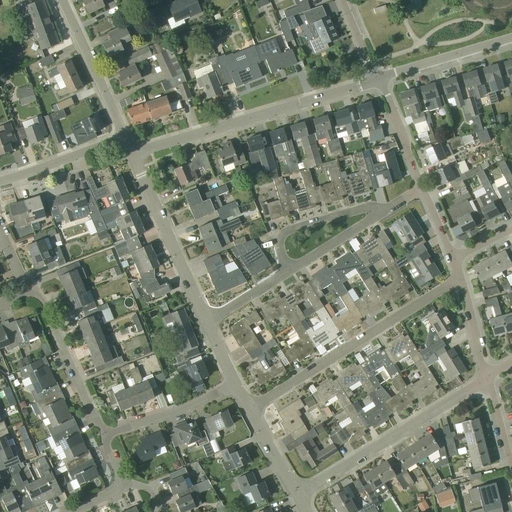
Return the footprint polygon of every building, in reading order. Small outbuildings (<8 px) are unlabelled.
[(40,50),(58,44),(42,0),(31,5),(29,0),(13,0),(27,36),(34,33),(40,50)] [(81,0),(88,13),(103,5),(101,0),(81,0)] [(167,6),(173,17),(167,20),(171,29),(184,23),(183,21),(201,13),(195,0),(178,0),(179,1),(167,6)] [(375,14),(386,10),(385,5),(373,9),(375,14)] [(303,14),(308,25),(308,27),(313,25),(318,37),(314,39),(309,41),(315,54),(328,48),(326,43),(337,39),(328,17),(326,17),(321,6),(314,9),(311,10),(303,14)] [(283,12),(285,18),(295,15),(293,9),(283,12)] [(286,20),(280,22),(278,23),(286,43),(293,40),(286,20)] [(120,45),(131,40),(124,26),(113,31),(116,37),(102,44),(108,57),(123,50),(120,45)] [(197,30),(187,33),(190,42),(200,38),(197,30)] [(258,45),(255,46),(261,62),(265,60),(271,73),(277,71),(279,71),(278,69),(282,67),(282,69),(297,63),(291,49),(279,55),(278,51),(264,57),(261,49),(260,49),(258,45)] [(255,46),(254,46),(243,50),(247,59),(236,64),(232,53),(225,56),(224,54),(216,58),(227,86),(233,83),(235,88),(242,85),(243,85),(244,84),(243,83),(253,79),(254,80),(262,77),(257,64),(261,62),(255,46)] [(152,56),(147,47),(125,57),(130,66),(152,56)] [(161,71),(178,64),(171,48),(154,55),(156,60),(161,71)] [(42,67),(53,61),(50,55),(39,61),(42,67)] [(227,86),(216,58),(215,57),(208,59),(214,73),(196,80),(199,88),(203,87),(208,98),(222,93),(220,88),(227,86)] [(60,74),(63,80),(76,74),(70,61),(57,68),(47,72),(50,79),(60,74)] [(118,72),(119,73),(120,76),(118,77),(122,87),(137,80),(134,74),(136,73),(133,65),(118,72)] [(499,102),(496,91),(509,88),(505,77),(502,78),(498,65),(484,69),(488,82),(489,82),(492,92),(487,93),(491,105),(499,102)] [(467,100),(471,114),(472,117),(480,115),(475,98),(477,98),(477,100),(484,98),(480,84),(481,84),(477,71),(463,75),(467,88),(468,88),(471,98),(467,100)] [(190,97),(187,88),(185,83),(186,82),(183,73),(182,73),(168,79),(172,88),(178,86),(183,100),(190,97)] [(76,74),(63,80),(66,87),(56,92),(59,98),(69,93),(69,94),(82,87),(76,74)] [(471,114),(467,100),(463,101),(460,91),(456,77),(442,81),(448,100),(455,98),(458,108),(464,107),(468,122),(473,120),(472,117),(471,114)] [(428,111),(424,112),(427,125),(432,123),(429,112),(442,108),(439,97),(435,84),(422,88),(425,101),(428,111)] [(16,90),(19,98),(21,105),(36,101),(31,85),(16,90)] [(427,125),(424,112),(421,113),(418,103),(414,90),(401,94),(404,107),(405,107),(408,117),(412,116),(417,134),(429,130),(427,125)] [(120,107),(132,102),(129,96),(117,102),(120,107)] [(56,104),(59,110),(73,104),(70,97),(56,104)] [(146,104),(150,120),(152,119),(152,120),(154,120),(157,119),(158,118),(158,117),(171,113),(165,97),(146,104)] [(369,136),(382,132),(380,125),(376,126),(373,116),(374,116),(370,103),(356,107),(360,120),(357,121),(360,131),(367,129),(369,136)] [(146,104),(127,110),(128,113),(127,113),(128,116),(129,116),(132,126),(150,120),(146,104)] [(333,114),(337,126),(334,127),(337,138),(360,131),(357,121),(350,123),(347,110),(333,114)] [(94,133),(94,132),(101,130),(95,115),(81,122),(70,126),(73,133),(76,132),(81,143),(78,144),(78,145),(96,137),(96,136),(95,136),(94,133)] [(35,126),(24,130),(29,144),(43,140),(41,135),(46,134),(40,116),(32,118),(35,126)] [(330,153),(341,150),(337,138),(333,139),(326,116),(312,120),(316,133),(314,133),(316,140),(325,137),(330,153)] [(55,121),(47,124),(55,144),(61,142),(57,131),(59,130),(55,121)] [(304,170),(309,168),(322,164),(313,134),(307,136),(303,123),(290,127),(293,140),(301,138),(304,148),(303,148),(306,159),(302,161),(304,170)] [(9,143),(15,141),(16,141),(10,124),(0,127),(0,154),(11,151),(9,143)] [(286,166),(296,163),(297,163),(295,155),(293,147),(290,139),(286,140),(282,129),(269,133),(274,152),(281,150),(282,153),(284,153),(284,154),(283,155),(286,166)] [(446,158),(453,155),(451,151),(474,141),(471,133),(447,140),(447,142),(440,146),(440,145),(427,151),(433,164),(446,158)] [(248,153),(249,159),(261,156),(266,172),(276,169),(269,147),(263,149),(259,136),(246,140),(249,152),(248,153)] [(229,142),(222,144),(224,148),(217,150),(222,166),(232,163),(233,166),(245,162),(240,150),(233,152),(229,142)] [(191,161),(192,162),(174,170),(180,185),(193,180),(190,172),(202,167),(204,171),(210,168),(204,151),(193,154),(195,159),(191,161)] [(370,156),(363,158),(372,187),(378,185),(379,188),(392,184),(391,181),(401,178),(393,151),(382,154),(385,161),(373,165),(370,156)] [(345,171),(339,173),(341,179),(345,195),(351,193),(352,196),(365,193),(364,189),(372,187),(363,158),(361,152),(351,155),(353,162),(355,161),(358,172),(360,179),(348,182),(345,171)] [(323,169),(336,166),(335,160),(322,163),(323,169)] [(498,200),(502,198),(508,211),(511,208),(511,186),(510,182),(511,181),(511,175),(504,160),(497,163),(505,179),(491,186),(498,200)] [(451,181),(453,186),(463,181),(477,174),(484,170),(490,167),(487,162),(469,170),(461,174),(457,164),(450,167),(449,167),(436,172),(442,185),(451,181)] [(341,179),(339,173),(337,168),(337,167),(328,169),(333,186),(322,190),(320,186),(315,187),(314,187),(319,203),(324,201),(325,204),(338,200),(337,197),(345,195),(341,179)] [(309,168),(304,170),(300,171),(306,194),(294,198),(293,193),(287,195),(292,211),(297,209),(298,212),(311,208),(310,205),(319,203),(314,187),(315,187),(309,168)] [(240,170),(234,173),(237,180),(243,177),(240,170)] [(498,200),(491,186),(484,170),(477,174),(486,194),(476,199),(481,209),(487,221),(500,215),(494,203),(498,200)] [(283,213),(292,211),(287,195),(282,176),(273,179),(280,202),(268,206),(267,202),(260,204),(264,219),(270,217),(271,220),(284,216),(283,213)] [(95,201),(105,196),(125,188),(120,177),(106,183),(107,185),(96,189),(91,177),(85,179),(90,192),(95,201)] [(455,192),(466,187),(463,181),(453,186),(455,192)] [(189,208),(217,196),(228,191),(225,185),(199,196),(196,189),(183,195),(184,195),(188,203),(190,203),(191,206),(189,207),(189,208)] [(110,207),(130,199),(125,188),(105,196),(110,207)] [(68,196),(68,194),(55,198),(60,214),(62,214),(65,223),(74,220),(71,211),(87,206),(82,191),(68,196)] [(217,196),(189,208),(191,207),(193,210),(192,212),(195,220),(194,220),(194,221),(207,215),(207,214),(214,211),(211,205),(219,201),(217,196)] [(45,219),(40,203),(38,197),(24,202),(31,223),(45,219)] [(474,213),(467,200),(448,210),(454,223),(458,221),(460,225),(464,233),(470,230),(471,231),(475,228),(476,227),(470,215),(474,213)] [(229,210),(237,207),(235,201),(216,209),(218,215),(229,210)] [(24,202),(15,204),(10,206),(16,227),(31,223),(24,202)] [(110,207),(99,212),(102,218),(113,213),(110,207)] [(203,241),(225,232),(225,233),(231,230),(229,224),(223,226),(221,221),(232,216),(229,210),(218,215),(220,219),(211,223),(210,222),(197,228),(198,228),(202,236),(204,236),(205,239),(203,241)] [(119,231),(120,230),(140,222),(135,211),(116,219),(115,220),(119,231)] [(104,224),(115,220),(116,219),(113,213),(102,218),(104,224)] [(409,242),(421,234),(422,233),(418,225),(417,226),(409,214),(410,214),(410,213),(396,222),(409,242)] [(125,241),(145,233),(140,222),(120,230),(125,241)] [(460,225),(452,229),(456,236),(464,233),(460,225)] [(54,229),(46,232),(48,237),(56,234),(54,229)] [(101,232),(99,233),(102,240),(109,237),(106,230),(101,232)] [(379,237),(386,248),(392,244),(383,230),(377,234),(379,237)] [(45,231),(32,237),(35,243),(26,246),(31,257),(48,250),(44,239),(48,237),(46,232),(45,231)] [(224,238),(227,237),(225,233),(225,232),(203,241),(205,240),(207,244),(206,245),(209,253),(208,253),(208,254),(221,248),(227,246),(224,238)] [(235,247),(246,242),(244,237),(232,241),(235,247)] [(365,268),(371,264),(368,260),(379,254),(387,267),(394,262),(386,248),(379,237),(371,242),(369,239),(358,246),(360,249),(355,252),(365,268)] [(253,239),(252,240),(246,242),(235,247),(241,256),(239,257),(247,269),(252,277),(264,269),(261,265),(267,261),(257,245),(253,239)] [(116,252),(128,247),(125,241),(114,246),(116,252)] [(134,264),(154,255),(150,244),(130,253),(129,253),(134,264)] [(119,258),(129,253),(130,253),(128,247),(116,252),(119,258)] [(48,250),(31,257),(35,269),(43,265),(46,271),(65,264),(63,258),(60,259),(59,256),(55,254),(50,256),(48,250)] [(394,262),(399,269),(411,261),(420,275),(414,278),(419,285),(424,282),(439,273),(438,273),(436,274),(428,262),(431,261),(425,252),(417,257),(413,250),(394,262)] [(511,266),(511,262),(506,251),(495,256),(503,271),(511,266)] [(339,281),(340,280),(345,277),(344,275),(355,269),(363,282),(371,277),(365,268),(355,252),(347,257),(346,254),(334,261),(336,264),(331,267),(339,281)] [(134,264),(141,279),(154,278),(154,269),(159,266),(154,255),(134,264)] [(495,256),(484,262),(492,277),(503,271),(495,256)] [(59,276),(61,281),(64,288),(81,281),(77,270),(81,269),(78,262),(65,267),(67,273),(59,276)] [(378,289),(386,302),(391,299),(393,302),(405,295),(403,292),(410,287),(399,269),(394,262),(387,267),(395,280),(385,287),(384,286),(379,289),(378,289)] [(473,267),(479,280),(481,282),(492,277),(484,262),(473,267)] [(113,268),(115,272),(116,276),(121,274),(118,266),(113,268)] [(238,269),(231,272),(227,273),(224,266),(208,273),(214,287),(216,286),(219,294),(246,282),(238,269)] [(339,281),(331,267),(324,272),(322,269),(310,276),(312,279),(307,282),(316,295),(319,299),(324,295),(322,291),(321,290),(331,283),(340,297),(347,292),(340,280),(339,281)] [(369,292),(359,299),(354,302),(353,303),(362,317),(367,314),(369,317),(381,310),(379,307),(386,302),(378,289),(379,289),(371,277),(363,282),(369,292)] [(141,279),(138,279),(143,289),(144,289),(147,295),(150,294),(152,292),(155,298),(169,292),(166,284),(159,287),(154,278),(141,279)] [(507,280),(501,283),(505,290),(510,287),(507,280)] [(64,288),(68,299),(85,292),(81,281),(64,288)] [(316,311),(323,307),(324,307),(319,299),(316,295),(307,282),(300,287),(298,284),(287,291),(288,294),(283,297),(292,311),(292,310),(300,322),(305,318),(298,307),(297,305),(307,298),(316,311)] [(482,291),(482,292),(484,298),(500,293),(497,287),(482,291)] [(96,307),(94,302),(89,303),(85,292),(68,299),(73,310),(81,307),(83,313),(96,307)] [(330,319),(339,332),(344,329),(345,332),(357,325),(355,322),(362,317),(353,303),(354,302),(347,292),(340,297),(348,310),(337,317),(336,315),(335,316),(328,304),(324,307),(331,318),(330,319)] [(511,292),(508,294),(511,308),(511,313),(502,317),(507,333),(511,331),(511,292)] [(292,327),(300,322),(292,310),(292,311),(283,297),(276,302),(275,299),(263,306),(265,309),(260,312),(270,329),(276,325),(274,321),(284,315),(292,327)] [(490,320),(492,326),(495,336),(496,336),(506,333),(507,333),(502,317),(497,297),(485,301),(486,307),(493,305),(494,307),(493,307),(496,318),(491,320),(490,320)] [(99,306),(96,307),(83,313),(85,318),(77,321),(82,333),(98,327),(98,326),(106,323),(101,312),(106,310),(104,304),(99,306)] [(305,331),(315,347),(320,344),(322,347),(333,340),(332,337),(339,332),(330,319),(331,318),(324,307),(323,307),(316,311),(324,325),(313,332),(311,327),(305,330),(305,331)] [(178,354),(198,346),(183,309),(163,316),(166,324),(172,322),(176,333),(179,339),(173,341),(178,354)] [(442,309),(435,314),(428,318),(432,325),(429,326),(428,329),(431,333),(434,334),(436,332),(440,338),(454,329),(442,309)] [(248,354),(261,346),(255,336),(248,326),(254,322),(255,324),(261,320),(255,311),(230,327),(235,334),(232,336),(239,347),(242,346),(248,354)] [(134,324),(139,323),(136,315),(131,317),(134,324)] [(35,338),(27,318),(16,322),(19,331),(13,333),(18,347),(19,349),(30,345),(28,340),(35,338)] [(283,349),(280,350),(289,364),(296,359),(298,362),(310,354),(308,352),(315,347),(305,331),(305,330),(300,322),(292,327),(299,338),(289,345),(283,349)] [(139,323),(134,324),(137,332),(142,331),(139,323)] [(1,325),(0,325),(0,348),(5,346),(7,351),(18,347),(13,333),(11,330),(5,333),(1,325)] [(82,333),(86,344),(103,337),(98,327),(82,333)] [(392,365),(393,365),(409,355),(414,364),(422,360),(418,353),(407,335),(400,340),(398,337),(386,344),(388,347),(383,350),(392,365)] [(86,344),(91,355),(107,349),(103,337),(86,344)] [(276,345),(272,339),(261,346),(248,354),(252,360),(256,357),(262,353),(276,345)] [(418,353),(422,360),(433,353),(443,347),(439,341),(418,353)] [(113,346),(107,349),(91,355),(95,367),(103,363),(106,369),(119,364),(116,358),(117,358),(113,346)] [(452,349),(439,357),(447,370),(445,372),(449,379),(465,370),(452,349)] [(368,377),(375,389),(380,386),(374,376),(385,369),(391,379),(399,374),(393,365),(392,365),(383,350),(376,354),(374,351),(362,359),(364,362),(359,365),(367,378),(368,377)] [(438,360),(433,353),(422,360),(427,367),(438,360)] [(29,355),(23,358),(26,365),(32,362),(29,355)] [(285,370),(279,361),(269,368),(264,359),(259,362),(259,361),(247,368),(253,376),(252,377),(254,379),(255,379),(257,382),(259,386),(285,370)] [(23,360),(17,362),(19,368),(25,366),(23,360)] [(406,386),(405,386),(414,400),(419,397),(421,400),(432,392),(430,389),(438,385),(427,367),(422,360),(414,364),(423,378),(412,385),(411,383),(406,386)] [(189,361),(174,366),(178,376),(182,375),(186,385),(191,383),(193,387),(202,384),(200,379),(207,376),(201,362),(191,366),(189,361)] [(29,378),(32,384),(52,376),(46,365),(38,368),(35,362),(26,366),(20,369),(25,380),(29,378)] [(344,392),(348,398),(353,395),(348,387),(359,381),(367,394),(375,389),(368,377),(367,378),(359,365),(352,369),(350,366),(339,374),(340,376),(335,380),(343,393),(344,392)] [(136,385),(143,402),(154,398),(151,389),(157,387),(151,374),(145,377),(147,381),(140,384),(140,381),(142,380),(137,367),(130,370),(136,385)] [(380,400),(390,415),(395,411),(397,414),(409,407),(407,404),(414,400),(405,386),(406,386),(399,374),(391,379),(399,393),(390,398),(380,386),(375,389),(381,399),(380,400)] [(48,389),(56,385),(52,376),(32,384),(35,391),(31,392),(35,403),(51,396),(48,389)] [(335,396),(343,409),(351,404),(348,398),(344,392),(343,393),(335,380),(328,384),(327,381),(315,388),(317,391),(311,394),(319,407),(324,405),(325,404),(324,402),(335,396)] [(125,390),(131,407),(143,402),(136,385),(125,390)] [(375,407),(364,413),(362,410),(357,414),(356,414),(366,429),(371,426),(373,429),(385,422),(383,419),(390,415),(380,400),(381,399),(375,389),(367,394),(375,407)] [(120,411),(131,407),(125,390),(114,394),(112,390),(105,392),(111,405),(117,403),(120,411)] [(307,408),(315,404),(310,395),(302,399),(307,408)] [(47,418),(67,409),(62,398),(54,402),(51,396),(35,403),(40,413),(38,415),(41,421),(47,418)] [(290,434),(294,440),(308,431),(303,425),(298,417),(301,415),(297,410),(304,406),(299,398),(277,412),(283,421),(280,423),(288,436),(290,434)] [(351,404),(343,409),(351,422),(341,429),(340,427),(334,431),(327,435),(333,444),(336,448),(348,441),(349,444),(361,437),(359,434),(366,429),(356,414),(357,414),(351,404)] [(67,409),(47,418),(50,424),(46,426),(51,437),(66,429),(63,423),(72,419),(67,409)] [(219,436),(217,431),(232,425),(226,409),(218,413),(218,414),(205,419),(211,433),(206,435),(209,442),(214,454),(219,451),(214,438),(219,436)] [(337,422),(347,417),(343,409),(333,414),(337,422)] [(477,418),(470,420),(461,422),(464,434),(481,430),(477,418)] [(172,427),(176,436),(179,445),(185,443),(186,446),(195,442),(197,447),(209,442),(206,435),(204,431),(198,433),(194,422),(183,427),(181,423),(172,427)] [(442,427),(445,439),(455,437),(454,432),(450,433),(448,426),(442,427)] [(313,428),(308,431),(294,440),(298,446),(295,448),(303,461),(306,459),(311,468),(337,451),(336,448),(333,444),(316,454),(308,441),(312,438),(317,435),(313,428)] [(0,450),(8,448),(8,447),(14,444),(12,439),(10,440),(6,429),(0,430),(0,450)] [(60,446),(63,452),(83,443),(78,432),(70,436),(66,429),(51,437),(56,448),(60,446)] [(467,446),(484,442),(481,430),(464,434),(467,446)] [(165,445),(160,432),(144,438),(146,444),(135,448),(140,462),(155,456),(152,450),(165,445)] [(438,449),(432,439),(429,435),(418,442),(427,456),(431,463),(440,457),(442,465),(448,464),(445,451),(439,453),(438,449)] [(41,442),(36,445),(39,452),(44,449),(41,442)] [(418,442),(407,448),(416,462),(427,456),(418,442)] [(470,457),(487,453),(484,442),(467,446),(470,457)] [(62,460),(67,470),(82,463),(79,457),(87,453),(83,443),(63,452),(66,458),(62,460)] [(448,451),(455,449),(454,443),(446,445),(448,451)] [(235,469),(250,462),(244,448),(235,452),(232,446),(220,451),(224,462),(231,459),(235,469)] [(0,463),(1,463),(4,469),(19,463),(15,452),(11,454),(8,448),(0,450),(0,463)] [(416,462),(407,448),(396,455),(405,469),(416,462)] [(470,457),(473,469),(490,465),(487,453),(470,457)] [(374,469),(383,483),(394,476),(385,462),(374,469)] [(41,479),(35,482),(44,501),(54,496),(50,488),(57,485),(47,463),(40,467),(43,473),(39,474),(41,479)] [(98,476),(94,466),(85,470),(82,463),(67,470),(72,481),(76,479),(79,486),(98,476)] [(9,470),(16,486),(23,501),(30,498),(34,506),(44,501),(35,482),(29,485),(27,480),(22,483),(20,483),(16,474),(19,469),(17,465),(10,467),(9,470)] [(176,493),(187,489),(187,488),(183,480),(189,477),(184,468),(168,474),(171,481),(167,483),(169,487),(167,488),(167,489),(169,488),(172,495),(176,493)] [(368,497),(371,502),(374,507),(374,508),(380,504),(375,497),(387,490),(383,483),(374,469),(363,476),(367,483),(374,493),(368,497)] [(255,503),(270,496),(263,481),(257,484),(251,472),(236,479),(243,495),(250,492),(255,503)] [(481,478),(480,473),(480,472),(471,475),(468,475),(470,481),(481,478)] [(407,473),(401,476),(408,487),(413,483),(407,473)] [(401,476),(396,479),(403,490),(408,487),(401,476)] [(358,479),(353,482),(352,482),(359,493),(365,490),(358,479)] [(434,494),(442,490),(445,488),(442,482),(431,489),(434,494)] [(482,508),(468,511),(499,511),(499,509),(501,509),(501,507),(494,483),(468,490),(471,502),(470,502),(470,503),(480,501),(482,508)] [(187,488),(187,489),(176,493),(179,500),(175,501),(177,506),(175,507),(177,506),(179,511),(183,511),(195,507),(191,498),(198,495),(198,493),(195,485),(187,488)] [(23,501),(16,486),(5,491),(7,495),(1,498),(7,511),(20,511),(17,504),(23,501)] [(343,489),(335,493),(329,497),(335,508),(350,500),(343,489)] [(355,497),(350,500),(335,508),(337,511),(355,511),(360,509),(360,508),(361,508),(355,497)] [(425,499),(417,503),(420,508),(428,504),(425,499)] [(360,508),(360,509),(362,511),(366,511),(374,507),(371,502),(361,508),(360,508)]
